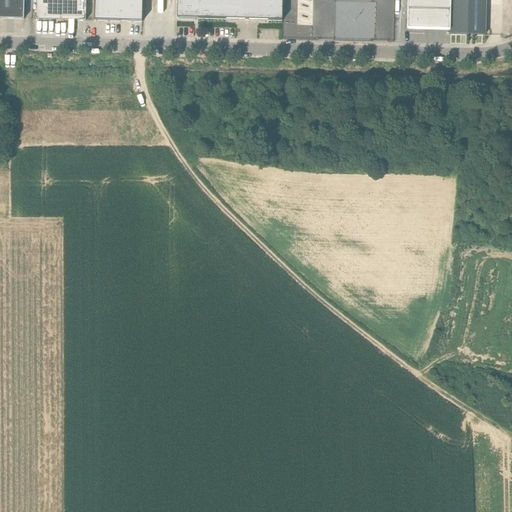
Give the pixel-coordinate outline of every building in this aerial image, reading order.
[(0,0),(0,18),(24,19),(23,0),(0,0)] [(85,21),(85,0),(36,0),(36,19),(85,21)] [(94,0),(94,21),(142,22),(142,0),(176,0),(176,19),(282,21),(282,0),(94,0)] [(300,0),(300,24),(313,24),(313,0),(300,0)] [(425,29),(445,30),(449,30),(450,0),(407,0),(407,29),(425,29)] [(450,0),(450,34),(469,35),(485,35),(485,0),(450,0)]
